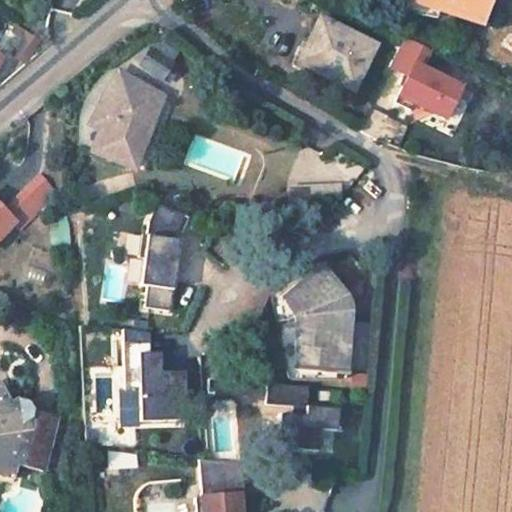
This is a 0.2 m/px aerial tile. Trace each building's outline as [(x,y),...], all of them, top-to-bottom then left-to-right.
[(415,0),(415,2),(479,23),(486,0),(415,0)] [(316,19),(305,42),(313,45),(302,66),(352,90),(373,46),(316,19)] [(14,29),(1,47),(23,62),(36,43),(14,29)] [(442,124),(459,87),(423,71),(432,53),(402,39),(389,69),(406,77),(394,102),(442,124)] [(305,42),(295,63),(302,66),(313,45),(305,42)] [(139,63),(167,82),(178,68),(150,49),(139,63)] [(105,112),(98,127),(94,124),(86,152),(127,166),(141,125),(139,123),(144,117),(136,112),(144,99),(149,92),(118,71),(95,105),(105,112)] [(144,99),(136,112),(144,117),(152,104),(144,99)] [(105,112),(95,105),(94,105),(90,113),(89,122),(94,124),(98,127),(105,112)] [(13,185),(30,202),(46,186),(28,168),(13,185)] [(0,197),(0,215),(9,224),(30,202),(13,185),(0,197)] [(337,185),(316,187),(318,216),(337,196),(337,185)] [(316,187),(288,188),(290,217),(318,216),(316,187)] [(185,217),(153,204),(146,220),(138,284),(149,285),(146,305),(166,308),(174,243),(185,217)] [(0,233),(9,224),(0,215),(0,233)] [(297,323),(293,371),(343,375),(349,317),(349,314),(349,311),(348,309),(347,306),(346,304),(345,301),(344,299),(342,296),(318,267),(279,296),(297,323)] [(272,301),(286,372),(293,371),(297,323),(279,296),(272,301)] [(147,334),(122,334),(123,389),(135,389),(136,423),(181,422),(180,377),(156,377),(156,353),(147,353),(147,334)] [(306,385),(266,385),(266,402),(303,403),(303,420),(275,420),(274,459),(318,459),(318,436),(346,436),(346,409),(306,409),(306,385)] [(0,477),(12,481),(16,466),(42,472),(55,418),(30,410),(25,402),(16,400),(10,404),(6,397),(0,387),(0,477)] [(11,394),(6,397),(10,404),(16,400),(11,394)] [(243,511),(240,466),(197,461),(200,498),(193,499),(193,511),(243,511)]
